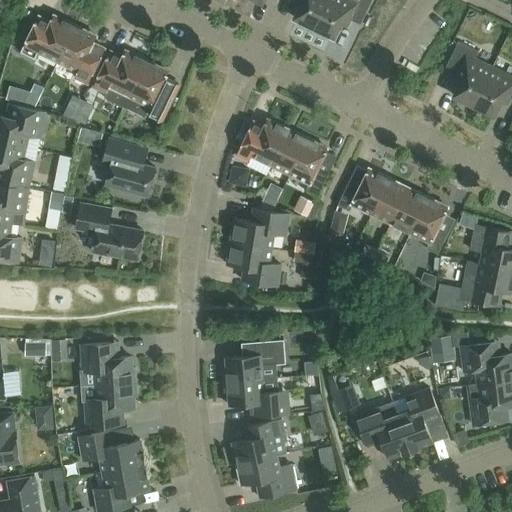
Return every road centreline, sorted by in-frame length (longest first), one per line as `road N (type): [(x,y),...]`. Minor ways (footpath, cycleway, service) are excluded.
road 1 (residential): [(213,511),(189,414),(185,306),(212,150),(249,52)]
road 2 (residential): [(511,451),(355,511)]
road 3 (residential): [(511,180),(361,107)]
road 4 (residential): [(361,107),(430,0)]
road 5 (residential): [(361,107),(249,52)]
